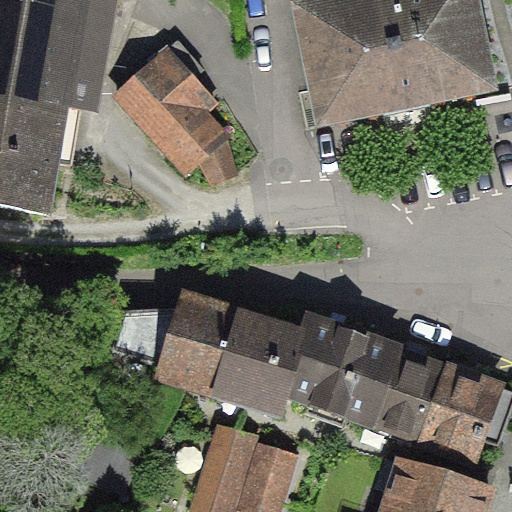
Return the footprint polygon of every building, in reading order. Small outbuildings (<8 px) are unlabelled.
[(0,0),(0,207),(50,216),(59,165),(75,168),(83,125),(67,122),(85,22),(105,25),(109,0),(0,0)] [(477,0),(353,0),(299,11),(323,128),(389,115),(389,119),(429,111),(428,106),(496,92),(477,0)] [(205,71),(180,43),(119,98),(190,175),(227,143),(202,116),(216,104),(195,80),(205,71)] [(253,324),(195,303),(161,393),(219,414),(253,324)] [(311,346),(253,324),(219,414),(277,436),(311,346)] [(389,347),(324,325),(296,406),(361,429),(389,347)] [(455,370),(389,347),(361,429),(427,451),(455,370)] [(511,416),(511,389),(455,370),(427,451),(492,474),(511,416)] [(250,511),(268,450),(220,437),(199,511),(250,511)] [(495,511),(502,490),(410,462),(394,511),(495,511)]
